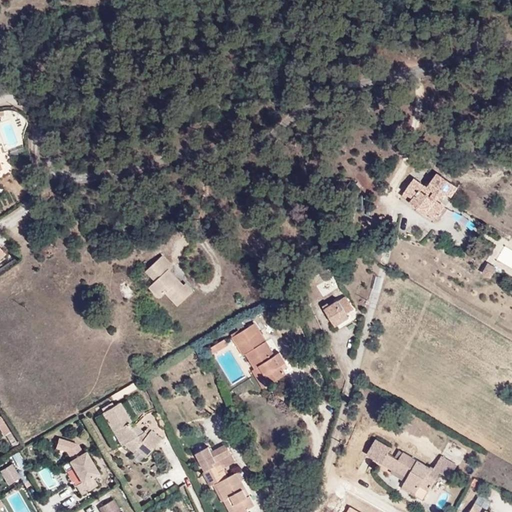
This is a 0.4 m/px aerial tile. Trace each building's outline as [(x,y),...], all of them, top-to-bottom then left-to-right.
[(432,201),(437,194),(442,197),(445,192),(447,194),(453,184),(435,172),(424,186),(411,178),(398,198),(424,216),(426,214),(434,219),(442,207),(432,201)] [(55,252),(48,239),(39,244),(46,257),(55,252)] [(192,291),(184,282),(182,284),(177,278),(172,283),(163,273),(169,266),(160,256),(150,265),(160,275),(152,282),(146,288),(157,300),(163,295),(175,307),(192,291)] [(160,275),(150,265),(143,272),(152,282),(160,275)] [(177,278),(167,268),(163,273),(172,283),(177,278)] [(488,277),(480,271),(473,279),(482,285),(488,277)] [(355,313),(348,299),(340,304),(347,317),(355,313)] [(347,317),(340,304),(326,311),(335,329),(349,322),(347,317)] [(237,326),(241,333),(255,325),(252,318),(237,326)] [(274,356),(257,325),(231,339),(240,356),(243,355),(250,369),(256,366),(267,386),(284,376),(281,370),(285,366),(278,354),(274,356)] [(206,354),(218,347),(214,339),(202,347),(206,354)] [(267,386),(256,366),(250,369),(249,370),(260,390),(267,386)] [(117,402),(100,412),(119,445),(122,443),(131,451),(133,448),(143,457),(156,441),(146,432),(142,436),(137,440),(129,428),(126,422),(128,421),(117,402)] [(0,417),(0,429),(5,436),(10,432),(1,417),(0,417)] [(129,428),(137,440),(142,436),(133,426),(129,428)] [(365,454),(380,462),(387,451),(389,447),(374,438),(365,454)] [(214,485),(221,500),(223,499),(228,497),(236,511),(246,511),(248,511),(247,510),(256,506),(251,497),(249,499),(243,489),(246,487),(238,472),(228,478),(222,467),(235,461),(227,445),(210,453),(208,448),(197,453),(206,471),(203,473),(210,486),(214,485)] [(97,473),(84,451),(82,453),(78,446),(67,452),(71,459),(68,460),(81,482),(75,485),(80,494),(95,485),(90,477),(97,473)] [(437,453),(429,464),(401,448),(396,457),(387,451),(380,462),(404,476),(398,485),(412,493),(416,487),(425,492),(435,475),(445,480),(455,463),(437,453)] [(19,451),(11,455),(17,467),(25,463),(19,451)] [(0,476),(4,483),(15,477),(8,464),(0,468),(0,476)] [(236,511),(228,497),(223,499),(229,511),(236,511)] [(477,498),(474,504),(485,511),(489,505),(488,501),(481,497),(477,498)] [(118,511),(111,500),(98,507),(100,511),(118,511)]
